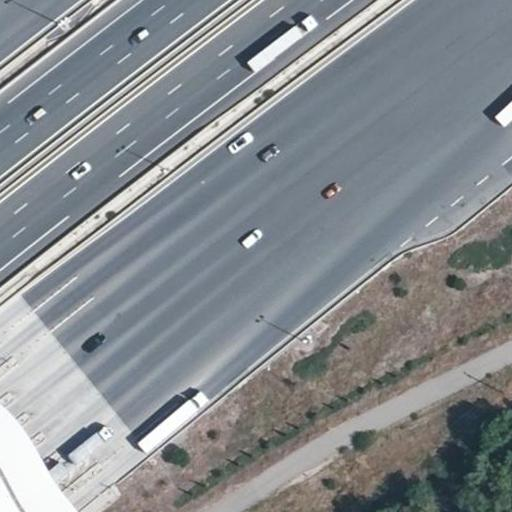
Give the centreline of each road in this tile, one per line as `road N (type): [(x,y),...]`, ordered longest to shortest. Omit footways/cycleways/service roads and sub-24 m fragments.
road 1 (motorway): [(0,433),(511,27)]
road 2 (motorway): [(0,236),(308,0)]
road 3 (motorway): [(185,0),(0,143)]
